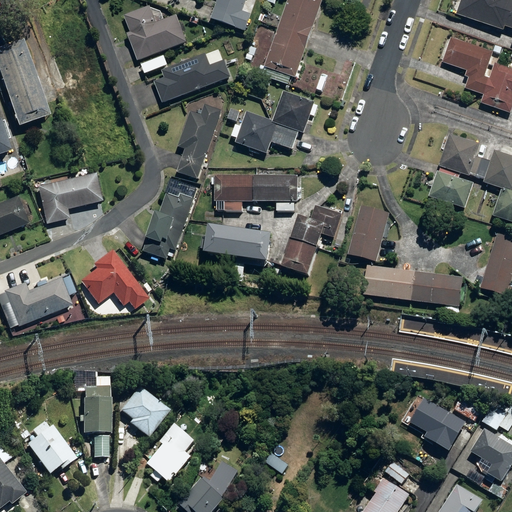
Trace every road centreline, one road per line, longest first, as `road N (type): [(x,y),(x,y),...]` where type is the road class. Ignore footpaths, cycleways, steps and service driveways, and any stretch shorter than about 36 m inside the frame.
road 1 (residential): [(0,261),(115,217),(148,193),(153,165),(87,0)]
road 2 (residential): [(379,141),(380,89),(410,0)]
